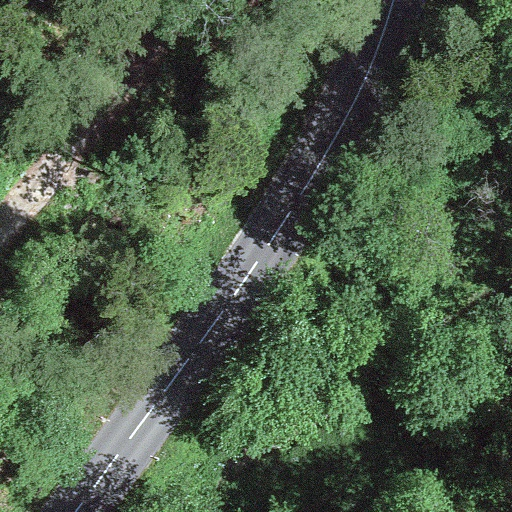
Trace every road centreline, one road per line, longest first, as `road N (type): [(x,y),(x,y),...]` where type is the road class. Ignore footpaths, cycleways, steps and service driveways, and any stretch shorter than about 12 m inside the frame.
road 1 (secondary): [(75,511),(262,254),(350,111),(394,0)]
road 2 (track): [(130,0),(53,161),(0,230)]
